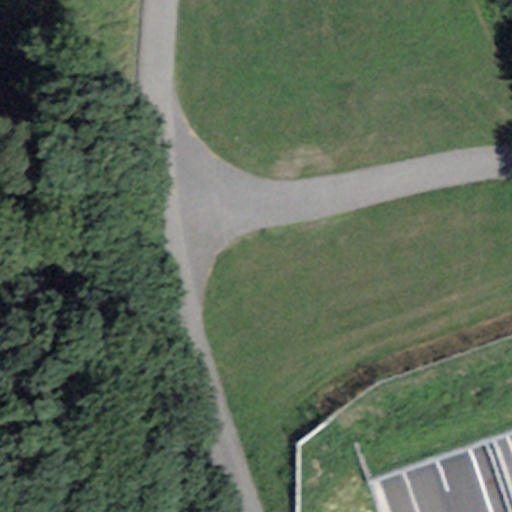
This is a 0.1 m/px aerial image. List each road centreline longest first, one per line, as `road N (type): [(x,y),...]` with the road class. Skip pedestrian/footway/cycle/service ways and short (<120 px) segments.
road 1 (motorway): [(273,0),(453,511)]
road 2 (unclassified): [(162,0),(158,134),(200,344),(245,511)]
road 3 (motorway): [(511,345),(389,0)]
road 4 (track): [(173,216),(511,163)]
